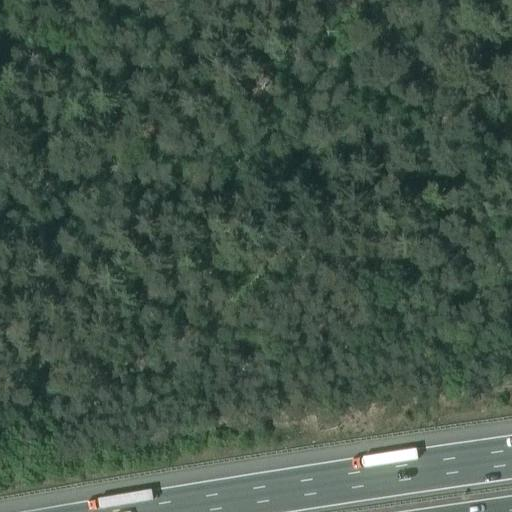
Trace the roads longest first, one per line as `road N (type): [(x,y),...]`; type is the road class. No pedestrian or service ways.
road 1 (motorway): [(511,458),(162,511)]
road 2 (track): [(511,143),(335,0)]
